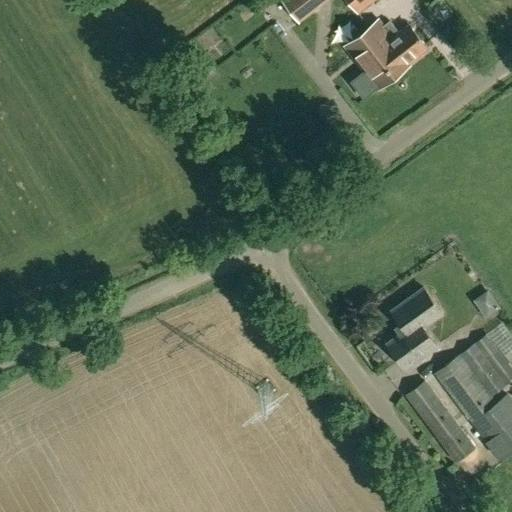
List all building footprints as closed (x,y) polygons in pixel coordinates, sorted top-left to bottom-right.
[(331,5),(326,0),(290,0),(282,7),(300,28),(331,5)] [(348,0),(358,13),(375,0),(348,0)] [(400,71),(404,68),(428,48),(409,23),(398,32),(389,20),(384,25),(379,19),(368,28),(400,71)] [(400,71),(368,28),(346,45),(379,87),(400,71)] [(239,32),(223,44),(231,53),(246,41),(239,32)] [(247,163),(239,168),(243,174),(251,169),(247,163)] [(424,287),(392,310),(406,329),(419,321),(423,326),(442,312),(424,287)] [(419,321),(387,343),(406,368),(438,345),(423,326),(419,321)] [(475,342),(488,359),(502,349),(488,332),(475,342)] [(488,359),(475,342),(460,354),(473,371),(488,359)] [(511,363),(502,349),(488,359),(473,371),(491,395),(511,379),(511,363)] [(491,395),(473,371),(460,354),(435,373),(472,422),(497,403),(491,395)] [(425,380),(407,394),(424,417),(442,402),(425,380)] [(511,392),(472,422),(501,460),(511,452),(511,392)] [(476,446),(442,402),(424,417),(457,461),(476,446)]
